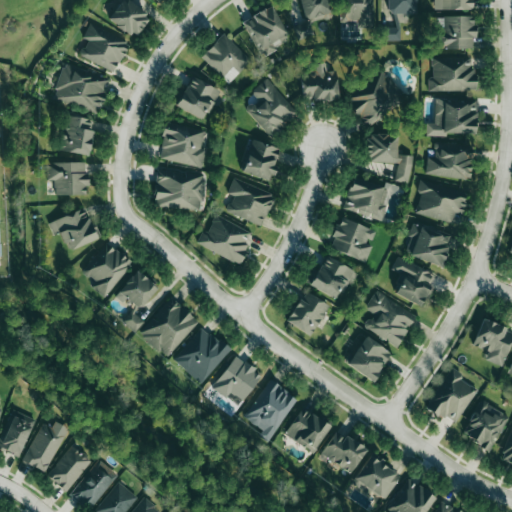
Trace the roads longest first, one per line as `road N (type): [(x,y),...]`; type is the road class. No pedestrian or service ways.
road 1 (residential): [(511,494),(463,475),(385,420),(132,219)]
road 2 (residential): [(385,420),(474,277),(503,179),(505,0)]
road 3 (residential): [(212,0),(164,45),(139,93),(121,177),(121,202),(132,219)]
road 4 (residential): [(246,312),(292,238),(323,148)]
